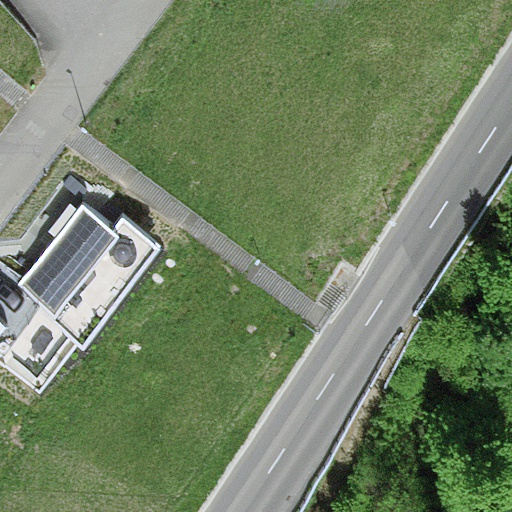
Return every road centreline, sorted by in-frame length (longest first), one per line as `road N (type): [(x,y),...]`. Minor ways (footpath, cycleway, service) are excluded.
road 1 (secondary): [(241,511),(511,103)]
road 2 (residential): [(0,174),(133,0)]
